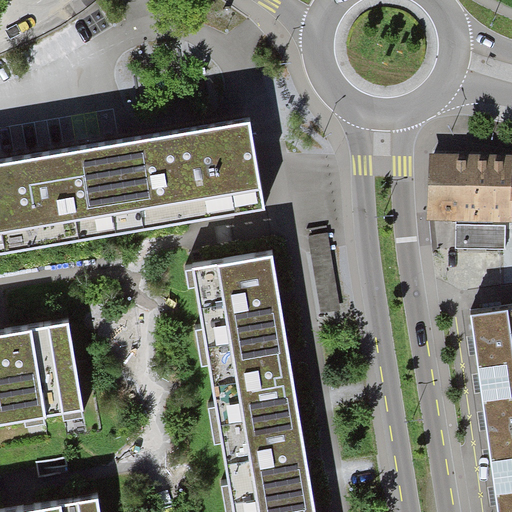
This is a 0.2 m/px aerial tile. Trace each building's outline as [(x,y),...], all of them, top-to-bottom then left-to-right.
[(0,161),(0,251),(266,207),(251,119),(160,135),(63,151),(0,161)] [(511,156),(496,157),(430,155),(429,222),(455,222),(454,250),(506,251),(506,222),(511,221),(511,156)] [(272,250),(192,263),(233,511),(316,511),(307,457),(291,361),(281,303),(272,250)] [(511,511),(511,304),(469,312),(482,397),(496,496),(498,511),(511,511)] [(0,326),(0,418),(81,406),(66,316),(0,326)] [(0,511),(103,511),(99,489),(0,505),(0,511)]
